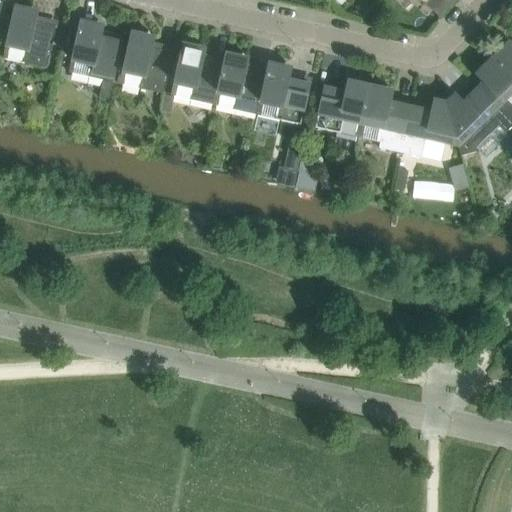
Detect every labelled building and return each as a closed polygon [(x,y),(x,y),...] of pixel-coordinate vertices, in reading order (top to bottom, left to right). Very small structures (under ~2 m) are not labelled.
[(38,10),(32,8),(14,4),(2,57),(46,67),(56,26),(35,21),(37,16),(38,10)] [(104,25),(98,23),(80,19),(68,72),(103,80),(99,97),(108,99),(122,41),(101,36),(104,25)] [(154,36),(148,35),(131,31),(119,83),(163,93),(172,52),(152,48),(153,42),(154,36)] [(511,44),(508,40),(491,57),(511,77),(511,44)] [(170,95),(214,105),(226,52),(225,52),(222,63),(203,59),(204,53),(206,47),(182,42),(173,81),(170,95)] [(248,57),(226,52),(214,105),(257,114),(269,62),(268,61),(265,73),(246,69),(247,63),(248,57)] [(483,81),(478,86),(511,121),(511,77),(491,57),(474,73),(479,77),(483,81)] [(286,65),(269,62),(257,114),(300,124),(310,83),(289,78),(290,72),(291,67),(286,65)] [(315,127),(358,137),(370,84),(347,79),(346,85),(345,91),(324,86),(315,127)] [(393,89),(370,84),(358,137),(380,142),(379,148),(400,152),(410,106),(390,101),(393,89)] [(455,92),(446,101),(461,156),(477,151),(476,147),(498,125),(505,132),(511,125),(511,121),(478,86),(463,101),(455,92)] [(431,110),(410,106),(400,152),(421,157),(426,138),(457,145),(461,156),(446,101),(433,98),(432,104),(431,110)] [(290,146),(285,167),(298,170),(303,149),(290,146)] [(303,152),(299,172),(310,174),(311,171),(315,154),(303,152)] [(451,167),(456,188),(470,185),(465,164),(451,167)] [(409,171),(400,169),(395,190),(405,192),(409,171)]
